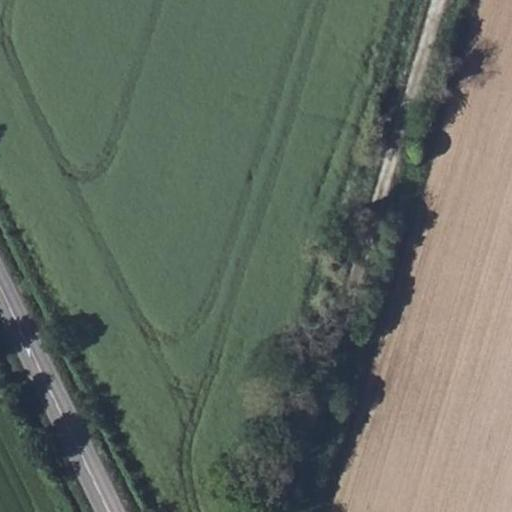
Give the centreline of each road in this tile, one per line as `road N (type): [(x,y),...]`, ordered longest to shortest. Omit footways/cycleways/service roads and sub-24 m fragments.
road 1 (track): [(443,0),(285,511)]
road 2 (secondary): [(0,282),(110,511)]
